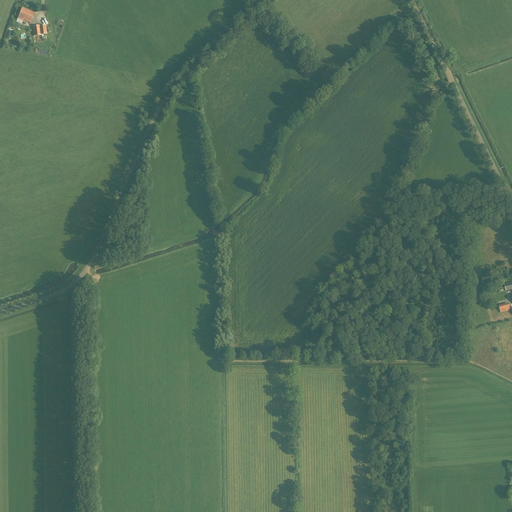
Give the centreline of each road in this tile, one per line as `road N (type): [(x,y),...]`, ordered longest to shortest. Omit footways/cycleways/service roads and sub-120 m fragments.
road 1 (unclassified): [(0,312),(61,293),(85,272),(162,102),(262,0)]
road 2 (unclassified): [(511,213),(411,0)]
